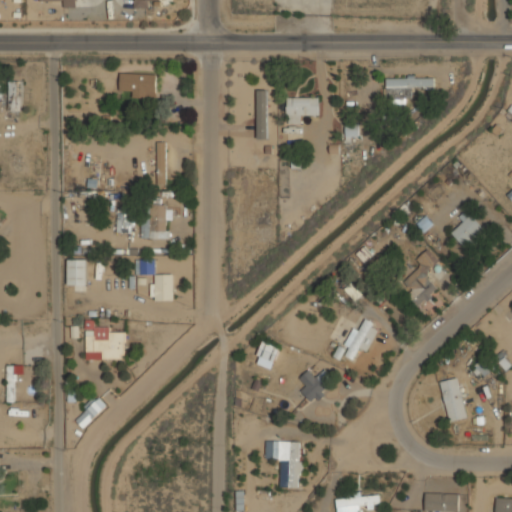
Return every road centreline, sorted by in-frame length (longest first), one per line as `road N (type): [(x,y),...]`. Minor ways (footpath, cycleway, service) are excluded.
road 1 (residential): [(208,0),(210,314),(223,346),(217,511)]
road 2 (tertiary): [(511,41),(0,41)]
road 3 (residential): [(54,41),(56,376)]
road 4 (residential): [(511,267),(408,365),(393,408),(401,436),(426,457),(511,462)]
road 5 (residential): [(57,511),(56,376)]
